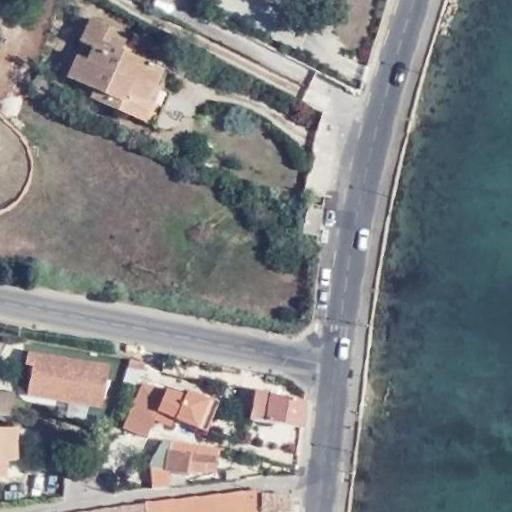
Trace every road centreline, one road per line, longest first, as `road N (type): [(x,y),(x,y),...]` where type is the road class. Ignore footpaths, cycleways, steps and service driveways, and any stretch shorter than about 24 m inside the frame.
road 1 (secondary): [(333,363),(361,202),(416,0)]
road 2 (tertiary): [(0,300),(333,363)]
road 3 (residential): [(9,511),(320,482)]
road 4 (unknown): [(125,0),(253,60),(389,88)]
